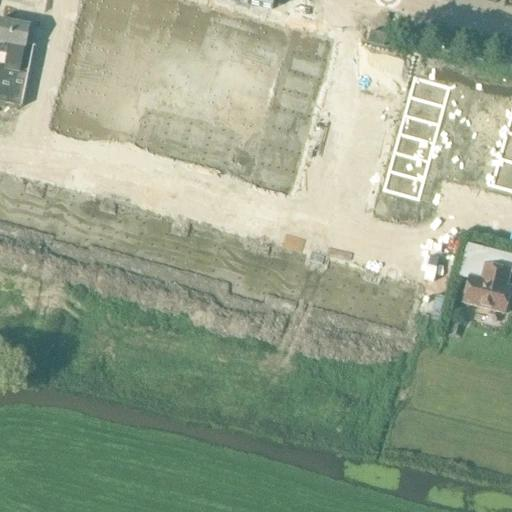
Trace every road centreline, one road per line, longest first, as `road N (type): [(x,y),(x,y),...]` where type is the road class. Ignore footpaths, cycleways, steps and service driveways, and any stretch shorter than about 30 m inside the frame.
road 1 (residential): [(329,239),(20,160)]
road 2 (residential): [(329,239),(374,74)]
road 3 (residential): [(20,160),(55,0)]
road 4 (residential): [(388,0),(511,30)]
